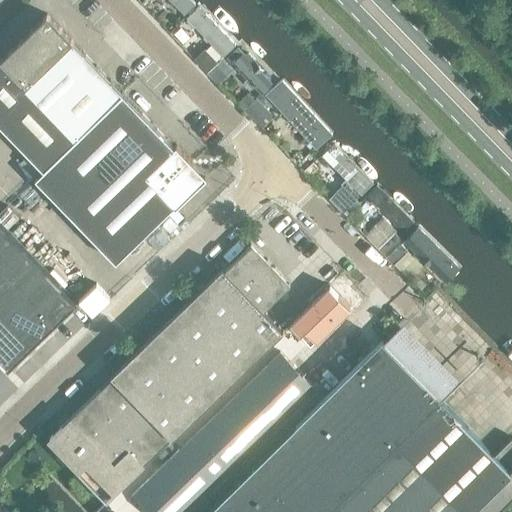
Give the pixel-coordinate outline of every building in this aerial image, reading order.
[(184,18),(213,45),(222,35),(193,8),(184,18)] [(44,168),(45,169),(76,138),(51,112),(26,86),(74,40),(48,13),(0,59),(0,122),(29,153),(44,168)] [(98,66),(74,40),(26,86),(51,112),(98,66)] [(209,64),(212,67),(220,59),(218,56),(219,55),(212,48),(208,43),(197,53),(208,65),(209,64)] [(224,55),(253,82),(262,72),(233,45),(224,55)] [(51,112),(76,138),(124,92),(98,66),(51,112)] [(265,93),(293,122),(303,112),(275,83),(265,93)] [(76,138),(45,169),(36,177),(117,261),(174,205),(176,207),(208,176),(177,144),(175,145),(124,92),(76,138)] [(249,92),(239,101),(245,107),(255,99),(249,92)] [(245,107),(244,108),(259,123),(271,112),(261,100),(265,97),(261,93),(255,99),(245,107)] [(322,155),(350,183),(360,173),(331,145),(322,155)] [(44,168),(29,153),(20,162),(35,177),(44,168)] [(366,193),(395,221),(405,211),(376,183),(366,193)] [(330,197),(347,215),(361,202),(343,184),(330,197)] [(406,239),(435,267),(444,257),(416,229),(406,239)] [(29,254),(6,230),(0,235),(0,281),(6,276),(29,254)] [(395,232),(380,247),(388,255),(401,242),(403,240),(395,232)] [(408,250),(401,242),(388,255),(395,263),(408,250)] [(112,372),(114,374),(172,435),(173,435),(283,329),(264,309),(290,284),(251,243),(225,269),(222,266),(112,372)] [(6,276),(53,325),(76,303),(29,254),(6,276)] [(0,281),(0,312),(32,346),(53,325),(6,276),(0,281)] [(306,328),(317,339),(351,306),(330,284),(291,322),(301,333),(306,328)] [(32,346),(0,312),(0,358),(9,368),(32,346)] [(383,338),(207,511),(467,511),(468,511),(467,511),(494,511),(511,495),(511,436),(495,453),(383,338)] [(133,492),(152,511),(187,511),(316,386),(281,349),(133,492)] [(114,374),(72,415),(51,436),(109,496),(145,461),(172,435),(114,374)]
